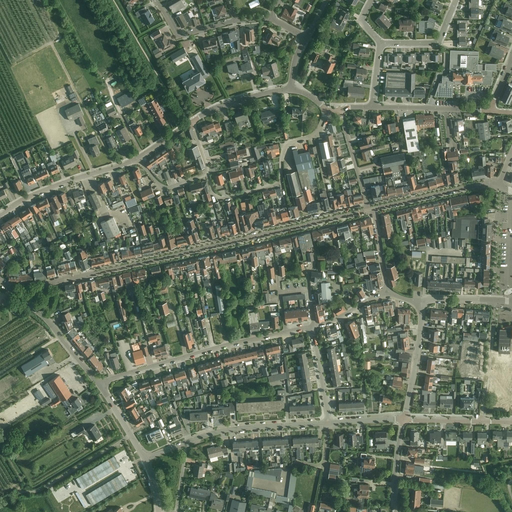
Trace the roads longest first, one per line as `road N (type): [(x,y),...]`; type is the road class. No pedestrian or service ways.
road 1 (residential): [(371,210),(55,281),(32,304)]
road 2 (residential): [(99,385),(285,331)]
road 3 (residential): [(144,459),(223,430),(329,422)]
road 4 (residential): [(0,214),(139,158)]
road 5 (residential): [(499,182),(371,210)]
road 6 (residential): [(481,420),(494,299)]
